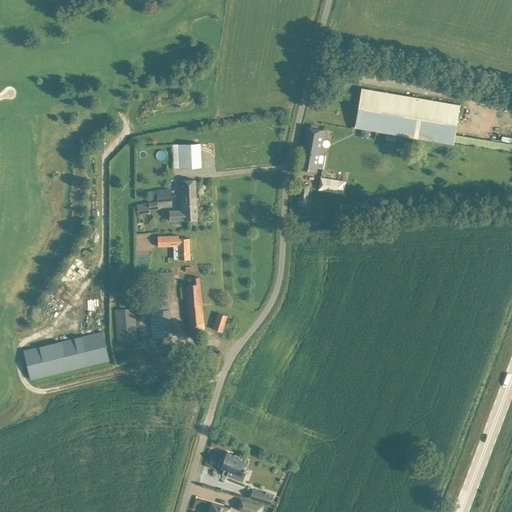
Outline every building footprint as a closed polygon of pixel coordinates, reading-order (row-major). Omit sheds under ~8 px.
[(354,127),(454,144),(454,142),(511,151),(511,143),(455,135),(460,105),(361,88),(354,127)] [(326,154),(320,153),(324,130),(307,127),(299,169),(315,171),(316,167),(323,168),(323,167),(324,167),(326,154)] [(180,168),(201,167),(200,143),(179,144),(180,168)] [(319,190),(344,193),(346,181),(321,178),(319,190)] [(184,220),(187,220),(197,219),(195,179),(180,180),(181,209),(184,209),(169,210),(170,220),(184,220)] [(298,205),(306,207),(309,185),(301,184),(298,205)] [(157,191),(157,202),(171,201),(171,190),(157,191)] [(157,201),(148,202),(149,209),(158,208),(157,201)] [(415,203),(403,203),(403,213),(415,213),(415,203)] [(158,236),(158,239),(158,248),(173,247),(174,260),(190,259),(189,238),(179,238),(179,236),(158,236)] [(185,285),(187,299),(190,330),(204,329),(199,277),(192,278),(193,284),(185,285)] [(168,291),(148,293),(150,311),(170,309),(168,291)] [(116,308),(116,341),(136,340),(135,308),(116,308)] [(213,329),(222,332),(227,315),(219,313),(213,329)] [(25,351),(31,379),(110,361),(103,333),(25,351)] [(247,459),(226,451),(219,467),(223,468),(220,473),(225,475),(227,470),(241,475),(247,459)] [(252,489),(250,497),(271,504),(273,495),(270,494),(271,494),(270,493),(270,494),(266,492),(265,493),(252,489)] [(241,500),(238,509),(246,511),(260,511),(262,506),(241,500)] [(228,511),(230,509),(212,503),(209,511),(228,511)]
